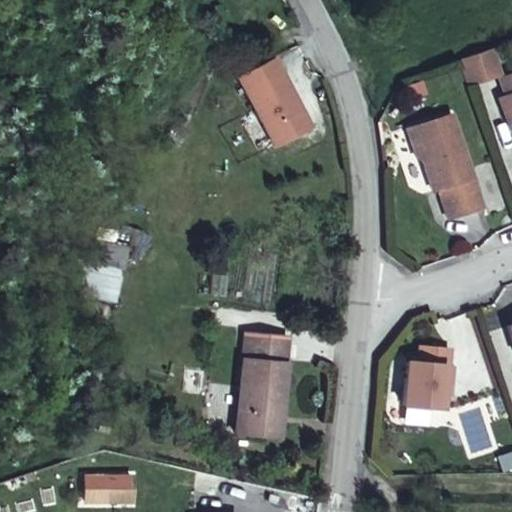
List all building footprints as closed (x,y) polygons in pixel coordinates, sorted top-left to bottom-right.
[(465,63),(474,88),(502,78),(493,53),(465,63)] [(511,130),(511,80),(500,85),(506,102),(502,103),(511,130)] [(452,120),(415,135),(426,164),(438,198),(444,196),(454,224),(486,212),(452,120)] [(426,164),(415,135),(409,137),(420,167),(426,164)] [(249,276),(246,303),(290,313),(293,281),(249,276)] [(290,313),(246,303),(241,345),(237,380),(281,385),(290,313)] [(457,393),(458,373),(454,373),(454,357),(424,356),(424,373),(413,373),(411,417),(450,418),(450,393),(457,393)] [(449,470),(462,470),(462,461),(449,461),(449,470)] [(141,476),(116,476),(116,501),(133,501),(133,489),(141,489),(141,476)]
